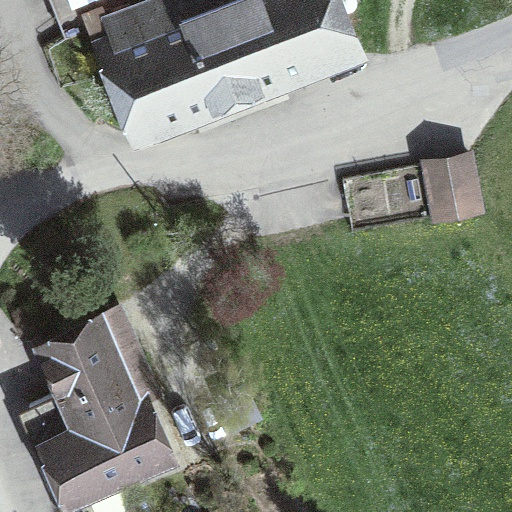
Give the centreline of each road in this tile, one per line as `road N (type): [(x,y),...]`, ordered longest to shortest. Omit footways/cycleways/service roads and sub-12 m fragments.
road 1 (track): [(0,186),(64,188),(169,171),(386,109),(511,51)]
road 2 (track): [(9,0),(0,129)]
